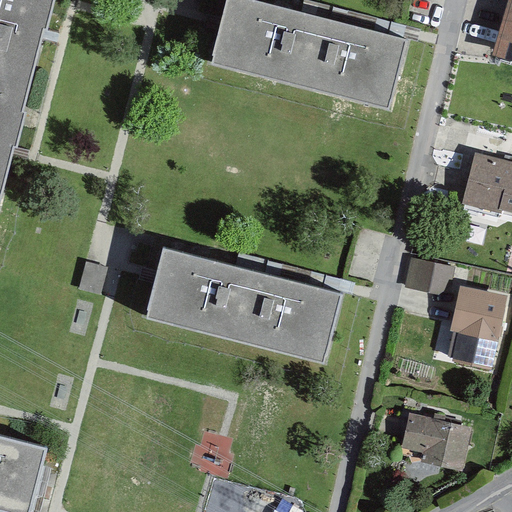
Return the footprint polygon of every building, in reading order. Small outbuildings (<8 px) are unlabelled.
[(0,0),(0,93),(27,100),(52,0),(0,0)] [(410,47),(238,0),(231,0),(214,66),(391,115),(410,47)] [(0,206),(27,100),(0,93),(0,206)] [(511,166),(479,159),(469,203),(511,213),(511,166)] [(344,298),(165,255),(149,324),(328,366),(344,298)] [(87,259),(81,289),(102,293),(111,266),(87,259)] [(456,273),(415,264),(410,287),(451,296),(456,273)] [(505,300),(464,293),(457,333),(465,334),(460,364),(494,370),(505,300)] [(471,431),(415,422),(410,450),(431,454),(429,464),(465,470),(471,431)] [(30,511),(47,449),(0,437),(0,511),(30,511)]
